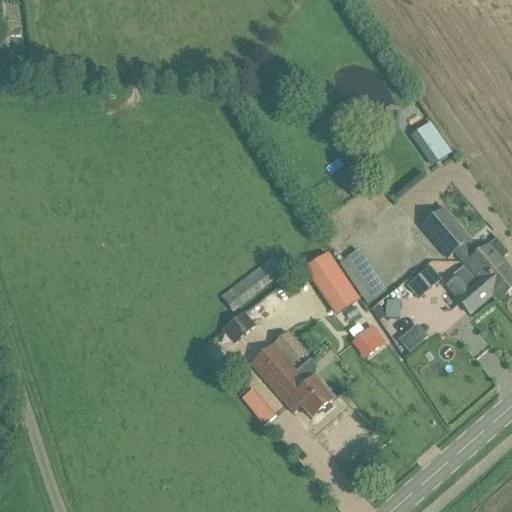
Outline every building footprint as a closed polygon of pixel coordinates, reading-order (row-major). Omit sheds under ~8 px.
[(430,156),(446,144),(434,128),(418,141),(430,156)] [(353,209),(377,193),(365,176),(341,192),(353,209)] [(422,231),(439,252),(452,241),(460,251),(454,256),(477,285),(478,285),(491,301),(497,307),(511,294),(511,277),(500,263),(506,259),(495,246),(475,262),(464,249),(469,244),(444,213),(422,231)] [(353,240),(333,252),(358,293),(378,281),(353,240)] [(420,240),(405,249),(412,259),(427,251),(420,240)] [(452,241),(439,252),(448,262),(454,256),(460,251),(452,241)] [(325,307),(351,293),(324,243),(298,258),(325,307)] [(273,261),(221,301),(232,316),(284,276),(273,261)] [(429,269),(406,288),(417,302),(440,283),(429,269)] [(478,285),(477,285),(476,286),(463,271),(454,279),(456,282),(446,291),(469,319),(491,301),(478,285)] [(398,305),(385,304),(383,320),(397,321),(398,305)] [(393,331),(406,343),(421,326),(408,314),(393,331)] [(223,337),(234,350),(255,331),(244,319),(223,337)] [(369,331),(348,347),(362,365),(383,348),(369,331)] [(287,338),(250,368),(285,408),(286,407),(309,387),(293,369),(305,358),(287,338)] [(313,383),(309,387),(286,407),(294,416),(301,410),(312,423),(332,405),(313,383)] [(261,388),(244,403),(266,429),(284,415),(261,388)]
